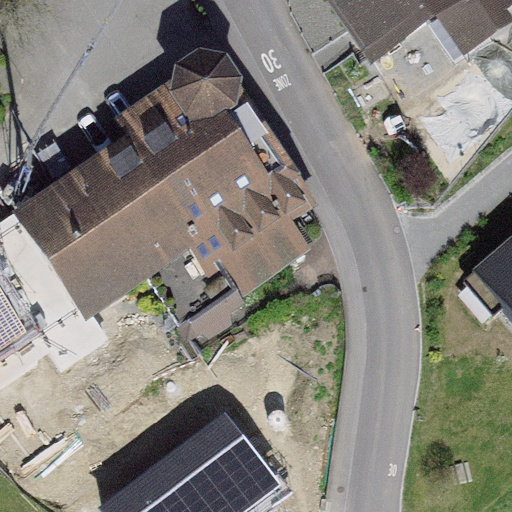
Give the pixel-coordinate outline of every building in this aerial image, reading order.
[(511,0),(325,0),(367,63),(424,25),(452,67),(511,0)] [(132,155),(80,190),(138,276),(179,337),(234,300),(233,297),(300,252),(281,223),(306,207),(233,99),(234,93),(220,72),(196,67),(175,81),(170,105),(173,110),(125,143),(132,155)] [(75,319),(138,276),(80,190),(0,243),(0,345),(64,303),(75,319)] [(511,318),(511,196),(450,248),(511,318)] [(237,511),(275,483),(224,416),(104,507),(108,511),(237,511)]
